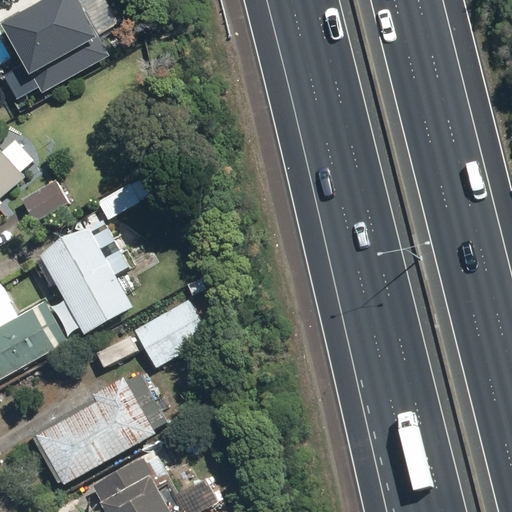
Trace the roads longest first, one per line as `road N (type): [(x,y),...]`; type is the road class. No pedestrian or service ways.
road 1 (motorway): [(444,511),(316,0)]
road 2 (motorway): [(395,0),(511,468)]
